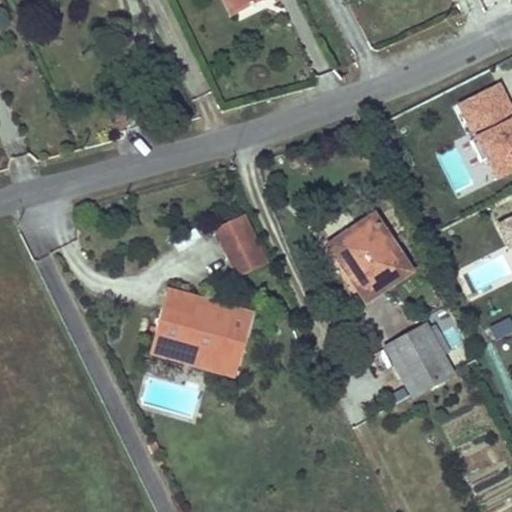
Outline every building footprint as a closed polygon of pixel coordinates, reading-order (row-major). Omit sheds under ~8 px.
[(236,0),(225,0),(233,15),(241,11),(236,0)] [(236,0),(241,11),(263,0),(236,0)] [(511,112),(496,78),(455,98),(471,132),(468,136),(477,155),(483,153),(492,172),(511,162),(511,112)] [(511,214),(499,221),(507,237),(511,235),(511,214)] [(370,215),(327,244),(365,301),(408,272),(370,215)] [(213,230),(225,255),(253,242),(242,216),(213,230)] [(253,242),(225,255),(236,279),(265,264),(253,242)] [(165,291),(153,334),(214,352),(210,369),(234,376),(249,315),(202,302),(200,308),(182,303),(184,297),(165,291)] [(202,302),(184,297),(182,303),(200,308),(202,302)] [(511,324),(511,319),(509,313),(491,321),(496,332),(511,324)] [(443,357),(428,332),(426,328),(386,351),(413,398),(453,376),(443,357)] [(435,328),(428,332),(443,357),(449,354),(435,328)] [(153,334),(148,352),(210,369),(214,352),(153,334)]
